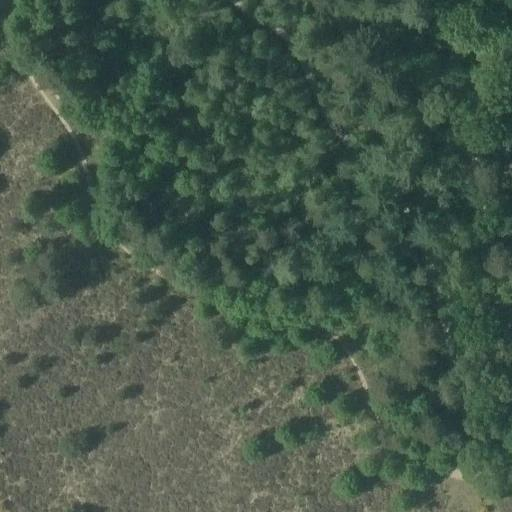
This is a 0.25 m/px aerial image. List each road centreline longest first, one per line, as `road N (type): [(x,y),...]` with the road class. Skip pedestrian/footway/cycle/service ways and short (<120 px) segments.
road 1 (track): [(0,16),(20,63),(67,127),(103,223),(132,255),(177,282),(342,334),(392,428),(431,459),(477,473),(511,460)]
road 2 (track): [(511,330),(463,153),(444,0)]
